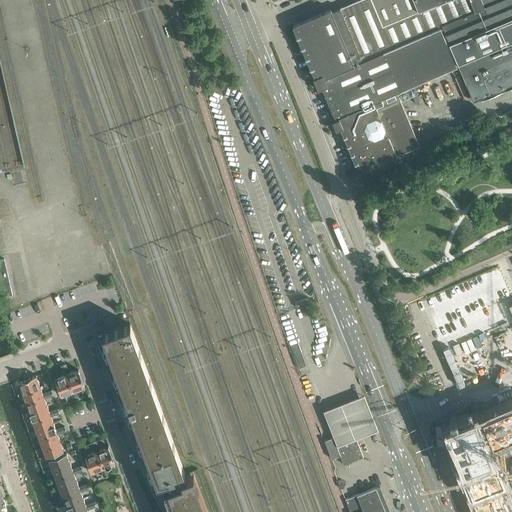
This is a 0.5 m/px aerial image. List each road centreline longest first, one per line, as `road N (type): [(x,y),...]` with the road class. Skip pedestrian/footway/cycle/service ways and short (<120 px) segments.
road 1 (residential): [(14,363),(79,341),(146,511)]
road 2 (primary): [(338,237),(253,33)]
road 3 (primary): [(307,231),(389,424)]
road 4 (primary): [(233,42),(307,231)]
road 5 (primary): [(408,415),(338,237)]
road 6 (unclassified): [(338,190),(271,25)]
